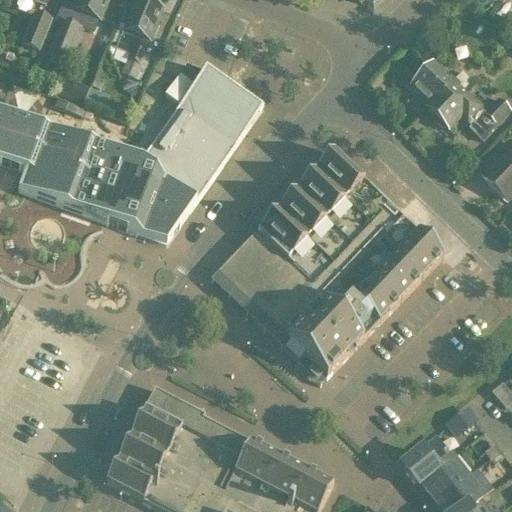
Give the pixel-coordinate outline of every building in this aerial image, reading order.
[(34,0),(33,4),(45,9),(48,0),(34,0)] [(57,35),(49,55),(68,63),(82,29),(92,33),(96,23),(98,24),(107,0),(77,0),(73,10),(62,5),(53,27),(65,31),(62,37),(57,35)] [(118,26),(110,46),(118,49),(121,55),(132,59),(132,60),(133,60),(135,54),(144,57),(149,44),(150,45),(156,31),(154,30),(161,13),(137,3),(126,29),(118,26)] [(52,26),(36,19),(23,50),(38,57),(52,26)] [(133,60),(125,78),(129,80),(142,85),(143,86),(155,62),(144,57),(135,54),(133,60)] [(413,87),(410,90),(428,108),(430,106),(433,110),(443,100),(447,103),(449,101),(452,104),(461,95),(471,86),(461,76),(452,85),(433,67),(420,80),(417,79),(412,84),(413,87)] [(139,168),(0,116),(0,166),(25,175),(18,195),(106,227),(116,231),(165,249),(172,239),(262,115),(206,75),(196,89),(181,79),(166,100),(181,111),(139,168)] [(137,99),(142,85),(129,80),(125,88),(128,96),(137,99)] [(69,104),(81,110),(88,93),(76,87),(69,104)] [(428,108),(424,112),(447,134),(461,120),(470,129),(468,132),(482,146),(491,137),(490,136),(497,128),(483,115),(483,116),(461,95),(452,104),(449,101),(447,103),(443,100),(433,110),(430,106),(428,108)] [(511,115),(496,102),(483,115),(497,128),(498,129),(511,115)] [(84,114),(57,104),(54,111),(81,121),(84,114)] [(119,108),(110,113),(114,120),(123,115),(119,108)] [(90,123),(92,117),(85,114),(82,121),(90,123)] [(477,178),(505,206),(511,199),(511,150),(508,147),(477,178)] [(256,238),(256,237),(216,279),(325,384),(442,262),(333,157),(317,173),(317,174),(314,177),(313,177),(298,193),(295,197),(294,196),(279,213),(280,213),(276,217),(276,216),(260,232),(261,233),(256,238)] [(511,404),(511,401),(501,389),(500,388),(491,397),(504,412),(511,404)] [(154,394),(105,488),(150,511),(320,511),(332,490),(203,423),(204,420),(154,394)] [(475,425),(467,415),(448,430),(455,440),(475,425)] [(401,472),(417,492),(420,489),(420,488),(450,464),(435,445),(401,472)] [(484,457),(489,464),(499,455),(494,449),(484,457)] [(504,461),(499,455),(489,464),(493,469),(504,461)] [(435,507),(465,483),(450,464),(420,488),(420,489),(421,488),(435,507)] [(467,511),(481,503),(465,483),(435,507),(439,511),(467,511)] [(487,511),(481,503),(467,511),(487,511)]
